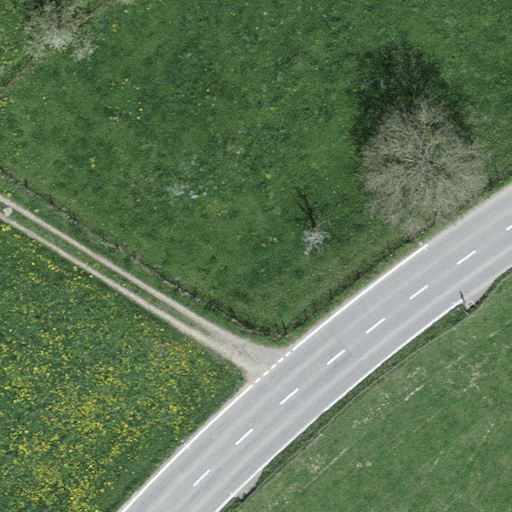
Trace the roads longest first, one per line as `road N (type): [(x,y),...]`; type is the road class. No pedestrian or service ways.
road 1 (secondary): [(511,228),(298,385),(169,511)]
road 2 (track): [(298,385),(0,213)]
